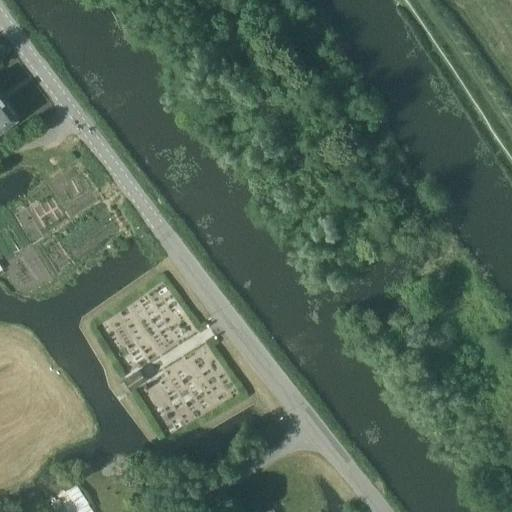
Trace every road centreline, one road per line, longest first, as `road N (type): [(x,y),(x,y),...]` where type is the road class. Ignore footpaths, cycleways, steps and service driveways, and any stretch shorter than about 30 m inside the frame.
road 1 (unclassified): [(380,511),(156,222)]
road 2 (residential): [(156,222),(0,13)]
road 3 (track): [(424,0),(511,132)]
